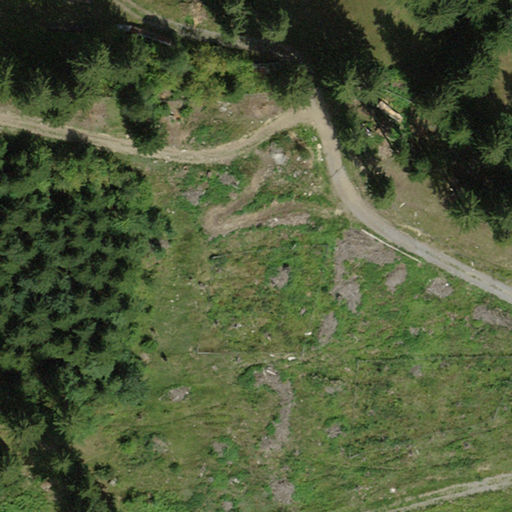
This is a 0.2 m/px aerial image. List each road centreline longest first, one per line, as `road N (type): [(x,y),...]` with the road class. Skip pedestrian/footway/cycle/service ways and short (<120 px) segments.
road 1 (track): [(113,0),(312,72),(385,146),(383,235),(429,278),(511,303)]
road 2 (track): [(383,235),(0,127)]
road 3 (track): [(511,481),(383,511)]
